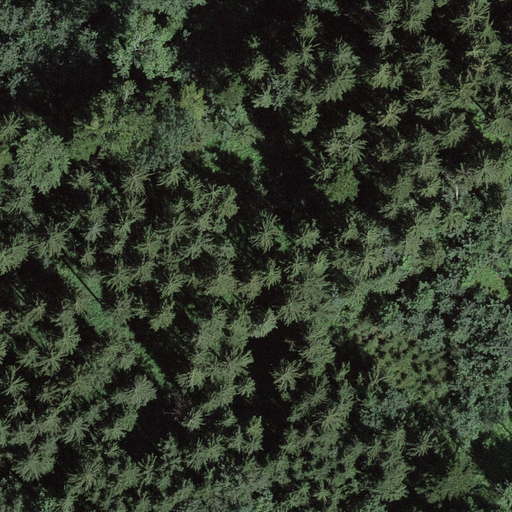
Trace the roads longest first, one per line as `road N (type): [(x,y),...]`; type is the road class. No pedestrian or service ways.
road 1 (track): [(297,0),(370,58),(511,142)]
road 2 (track): [(150,0),(15,65),(0,93)]
